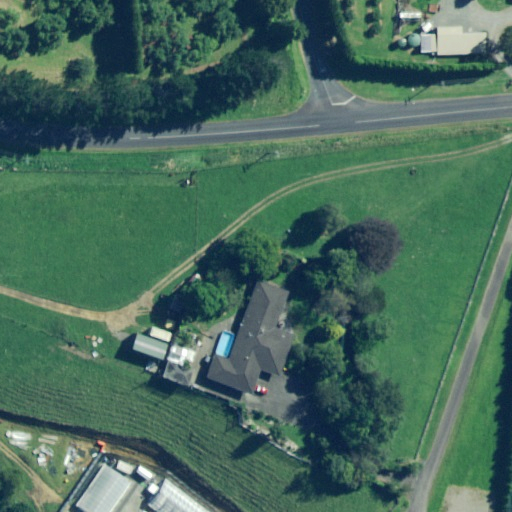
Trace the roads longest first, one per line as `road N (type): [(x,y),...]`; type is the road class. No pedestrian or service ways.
road 1 (unclassified): [(0,131),(163,139),(337,126)]
road 2 (unclassified): [(423,511),(511,236)]
road 3 (unclassified): [(337,126),(511,108)]
road 4 (unclassified): [(337,126),(299,0)]
